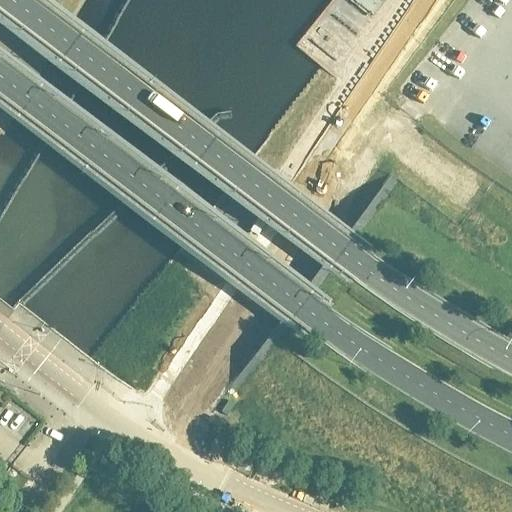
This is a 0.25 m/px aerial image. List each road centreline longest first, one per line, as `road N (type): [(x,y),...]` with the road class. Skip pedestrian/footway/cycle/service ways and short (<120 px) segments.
road 1 (primary): [(0,76),(302,307),(511,435)]
road 2 (primary): [(511,358),(344,250),(13,0)]
road 3 (tertiary): [(291,511),(223,482),(100,408)]
road 4 (unclassified): [(100,408),(20,511)]
road 5 (tertiary): [(100,408),(0,327)]
